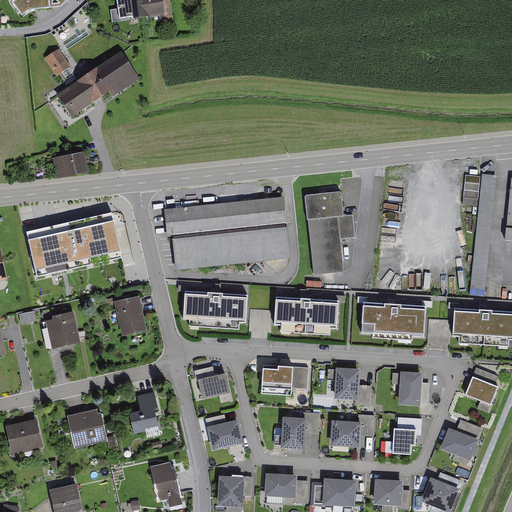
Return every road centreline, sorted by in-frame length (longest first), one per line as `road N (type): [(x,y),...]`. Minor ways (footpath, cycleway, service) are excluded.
road 1 (residential): [(233,351),(461,365),(419,470),(260,460),(236,363)]
road 2 (secondary): [(139,183),(511,144)]
road 3 (residential): [(0,405),(178,365)]
road 4 (residential): [(175,350),(139,183)]
road 5 (residential): [(203,511),(178,365)]
road 6 (secondary): [(0,198),(139,183)]
road 7 (unclassified): [(466,511),(511,398)]
